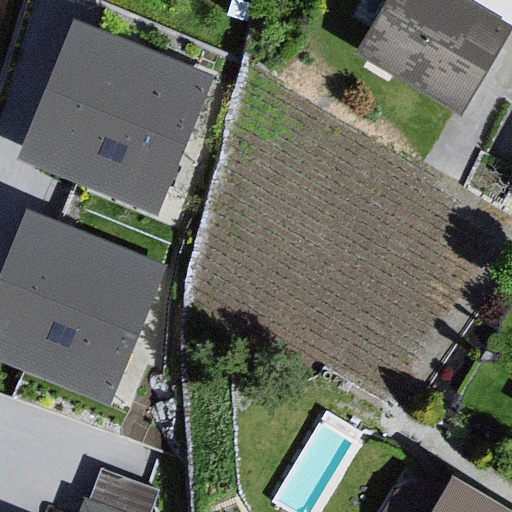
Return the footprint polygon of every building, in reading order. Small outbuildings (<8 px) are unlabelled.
[(511,34),(454,0),(393,0),(359,55),(460,116),(511,34)] [(73,32),(22,161),(171,220),(222,92),(73,32)] [(42,214),(0,315),(0,355),(106,399),(162,263),(42,214)] [(500,511),(451,483),(433,511),(500,511)] [(85,511),(119,511),(90,501),(85,511)]
